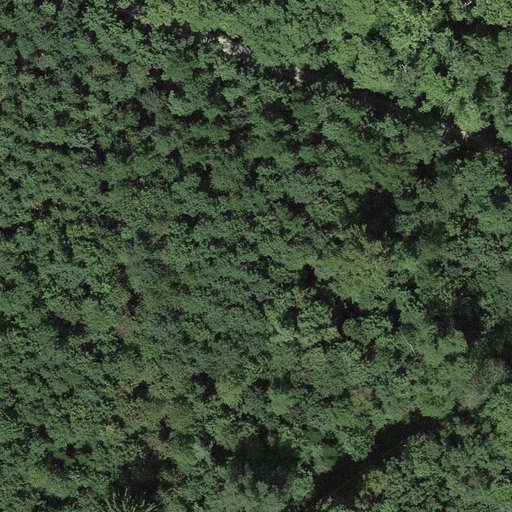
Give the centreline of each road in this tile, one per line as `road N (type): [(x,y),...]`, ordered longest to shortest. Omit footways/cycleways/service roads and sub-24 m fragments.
road 1 (track): [(111,0),(511,154)]
road 2 (track): [(511,372),(313,511)]
